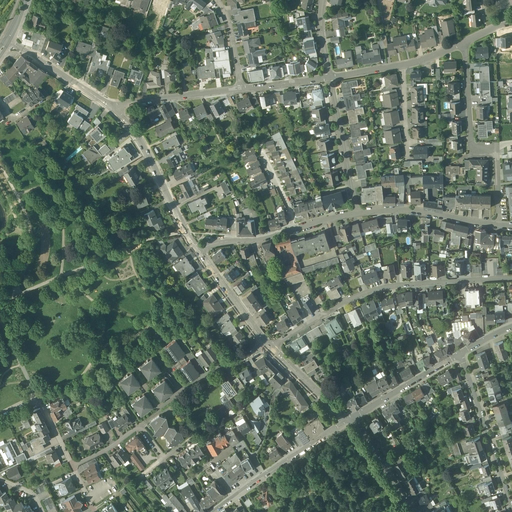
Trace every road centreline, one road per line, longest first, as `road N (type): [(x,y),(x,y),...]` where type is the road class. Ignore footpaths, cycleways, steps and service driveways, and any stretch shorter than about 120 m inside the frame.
road 1 (residential): [(270,347),(377,289),(511,278)]
road 2 (residential): [(197,251),(142,143),(112,107)]
road 3 (residential): [(461,352),(511,508)]
road 4 (residential): [(498,226),(408,210),(355,212)]
road 5 (residential): [(349,419),(235,497)]
road 6 (residential): [(355,212),(330,78)]
road 7 (residential): [(461,43),(471,150),(496,150)]
road 8 (residential): [(461,352),(349,419)]
road 9 (residential): [(112,107),(241,89)]
road 10 (residential): [(112,107),(6,41)]
road 11 (unknown): [(16,195),(40,186),(58,204),(60,277)]
